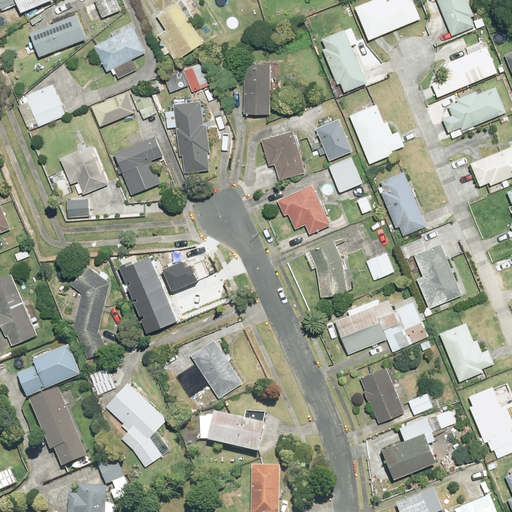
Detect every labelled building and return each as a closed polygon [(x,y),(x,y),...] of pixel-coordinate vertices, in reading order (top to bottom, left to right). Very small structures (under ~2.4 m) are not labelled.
[(55,2),(54,0),(15,0),(22,15),(55,2)] [(115,0),(94,0),(103,17),(120,9),(115,0)] [(388,0),(376,0),(357,8),(371,42),(422,21),(413,0),(393,0),(389,2),(388,0)] [(438,0),(455,36),(477,27),(473,18),(477,16),(469,0),(438,0)] [(205,45),(179,3),(159,16),(168,31),(159,37),(176,63),(205,45)] [(32,33),(41,57),(88,40),(79,16),(32,33)] [(96,47),(109,73),(148,54),(136,28),(96,47)] [(369,84),(346,31),(324,40),(327,49),(324,50),(339,87),(342,85),(346,94),(369,84)] [(433,84),(439,99),(499,74),(488,47),(444,65),(449,78),(433,84)] [(232,50),(209,60),(217,79),(241,69),(232,50)] [(201,62),(183,69),(192,92),(210,85),(201,62)] [(272,116),(273,65),(245,65),(245,116),(272,116)] [(144,84),(129,90),(137,110),(152,104),(144,84)] [(66,116),(54,86),(25,98),(37,128),(66,116)] [(462,129),(464,131),(508,113),(497,87),(479,95),(478,93),(459,101),(459,103),(450,107),(454,116),(444,120),(450,134),(462,129)] [(128,93),(93,107),(102,128),(137,114),(128,93)] [(203,103),(176,106),(185,173),(209,169),(207,155),(213,154),(209,126),(206,126),(203,103)] [(377,106),(351,117),(371,165),(395,155),(394,152),(406,147),(400,131),(394,134),(390,122),(385,124),(377,106)] [(313,147),(323,143),(330,158),(352,149),(339,119),(317,128),(317,129),(307,134),(313,147)] [(306,174),(295,132),(263,141),(270,166),(276,165),(280,181),(306,174)] [(157,138),(115,156),(133,198),(164,185),(155,163),(166,158),(157,138)] [(110,185),(94,146),(60,160),(70,186),(79,182),(85,195),(110,185)] [(511,148),(471,165),(481,187),(491,183),(492,186),(511,177),(511,148)] [(354,158),(329,166),(341,194),(363,185),(354,158)] [(428,228),(406,173),(383,182),(387,192),(382,194),(397,230),(401,228),(405,237),(428,228)] [(332,225),(314,186),(277,203),(284,218),(289,215),(297,231),(307,226),(311,235),(332,225)] [(367,196),(358,200),(363,213),(373,208),(367,196)] [(86,198),(67,199),(68,217),(88,215),(86,198)] [(3,201),(0,202),(0,233),(14,228),(3,201)] [(311,245),(319,261),(323,291),(348,288),(344,252),(335,233),(311,245)] [(464,291),(443,238),(415,249),(424,272),(417,275),(429,305),(464,291)] [(28,248),(15,254),(18,261),(31,256),(28,248)] [(387,252),(366,260),(374,280),(395,272),(387,252)] [(149,257),(120,269),(127,285),(156,274),(149,257)] [(71,281),(82,289),(75,322),(99,328),(110,280),(86,261),(71,281)] [(165,270),(174,291),(198,281),(192,266),(187,268),(184,262),(165,270)] [(14,273),(0,278),(0,315),(12,343),(39,331),(14,273)] [(156,274),(127,285),(133,302),(162,291),(156,274)] [(162,291),(133,302),(140,319),(169,307),(162,291)] [(392,294),(336,316),(350,351),(390,335),(386,324),(402,318),(392,294)] [(169,307),(140,319),(147,335),(175,324),(169,307)] [(468,318),(441,329),(460,377),(485,367),(484,365),(496,360),(490,345),(484,348),(479,335),(476,337),(468,318)] [(244,378),(215,335),(191,352),(220,395),(244,378)] [(17,371),(27,394),(82,372),(69,342),(34,357),(37,363),(17,371)] [(390,362),(362,372),(381,419),(408,408),(390,362)] [(90,374),(96,393),(115,388),(109,368),(90,374)] [(123,435),(134,444),(146,463),(163,452),(151,434),(168,416),(128,378),(106,401),(132,425),(123,435)] [(511,439),(511,426),(494,382),(470,391),(474,402),(471,403),(485,439),(488,438),(492,447),(511,439)] [(88,452),(59,383),(29,395),(51,447),(55,445),(62,463),(88,452)] [(409,401),(414,414),(433,406),(428,393),(409,401)] [(216,408),(210,437),(260,447),(266,419),(216,408)] [(451,409),(437,415),(441,427),(456,422),(451,409)] [(386,440),(397,471),(440,455),(428,425),(386,440)] [(279,511),(281,462),(253,461),(251,511),(279,511)] [(14,467),(0,473),(0,490),(21,481),(14,467)] [(106,511),(108,483),(79,482),(78,490),(70,490),(68,511),(106,511)] [(48,511),(51,511),(55,484),(43,483),(40,511),(48,511)] [(447,511),(437,484),(397,500),(401,511),(447,511)] [(456,511),(497,511),(492,496),(463,507),(455,510),(456,511)]
